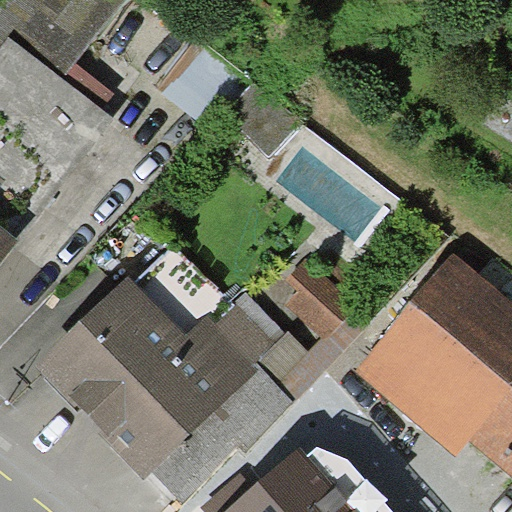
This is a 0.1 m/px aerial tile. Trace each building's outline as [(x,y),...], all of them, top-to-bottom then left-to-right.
[(81,69),(124,0),(54,0),(30,38),(81,69)] [(226,115),(269,158),(305,123),(258,87),(226,115)] [(0,269),(17,248),(0,234),(0,269)] [(133,285),(41,372),(146,478),(155,470),(184,500),(237,449),(245,453),(371,330),(354,312),(309,357),(271,319),(247,292),(233,307),(173,246),(133,285)] [(271,319),(309,357),(354,312),(358,307),(308,258),(284,282),(296,294),(271,319)] [(511,308),(455,260),(355,376),(456,462),(470,445),(511,481),(511,308)] [(289,472),(242,511),(402,511),(377,483),(400,463),(337,391),(269,450),(289,472)]
